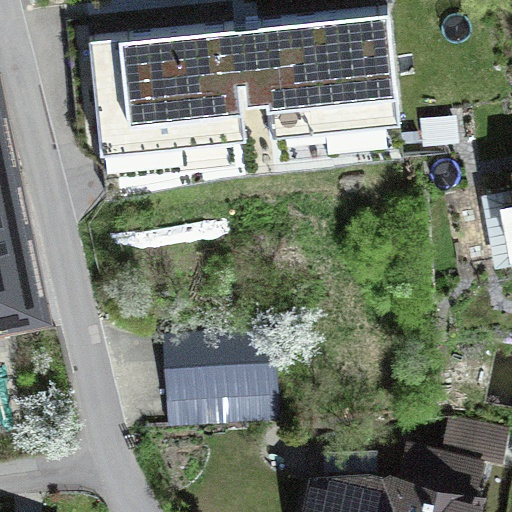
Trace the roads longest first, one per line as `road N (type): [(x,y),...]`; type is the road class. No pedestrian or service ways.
road 1 (unclassified): [(0,14),(134,511)]
road 2 (unknown): [(119,463),(0,483)]
